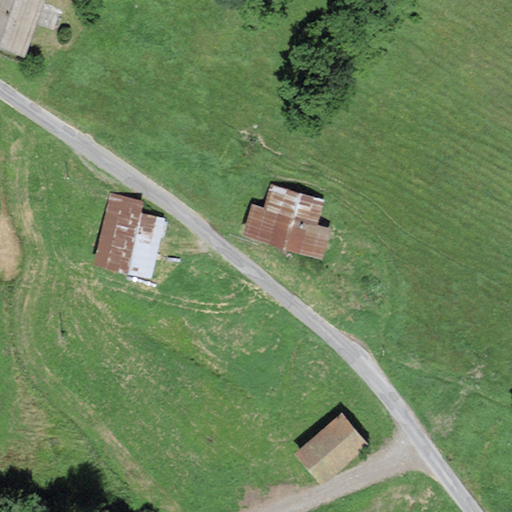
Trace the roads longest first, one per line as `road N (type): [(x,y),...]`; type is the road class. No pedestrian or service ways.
road 1 (unclassified): [(470,511),(350,357),(119,174),(0,92)]
road 2 (track): [(285,511),(428,455)]
